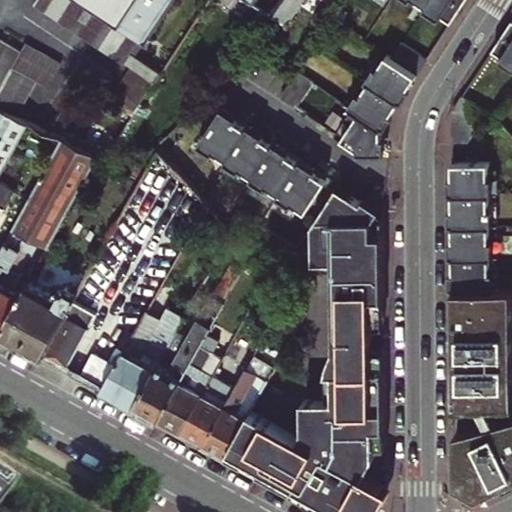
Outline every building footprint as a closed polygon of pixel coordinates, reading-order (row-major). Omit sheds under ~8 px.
[(39,0),(34,10),(45,17),(55,0),(39,0)] [(55,0),(45,17),(57,24),(71,0),(55,0)] [(71,0),(57,24),(68,31),(83,6),(72,0),(71,0)] [(72,0),(83,6),(94,13),(106,20),(117,27),(128,34),(139,40),(145,44),(174,0),(72,0)] [(285,0),(277,13),(287,19),(289,16),(292,18),(303,0),(285,0)] [(465,0),(430,0),(427,4),(442,14),(452,21),(465,0)] [(442,14),(427,4),(423,11),(438,21),(442,14)] [(68,31),(79,38),(94,13),(83,6),(68,31)] [(79,38),(90,45),(106,20),(94,13),(79,38)] [(90,45),(102,51),(117,27),(106,20),(90,45)] [(511,23),(495,49),(511,59),(511,23)] [(102,51),(113,58),(128,34),(117,27),(102,51)] [(113,58),(124,65),(139,40),(128,34),(113,58)] [(0,41),(0,54),(19,64),(25,52),(1,40),(0,41)] [(427,59),(402,43),(393,58),(417,74),(418,74),(427,59)] [(16,69),(28,75),(40,52),(28,46),(25,52),(19,64),(16,69)] [(163,74),(169,64),(143,47),(137,57),(163,74)] [(28,75),(40,82),(52,58),(40,52),(28,75)] [(16,69),(19,64),(0,54),(0,68),(13,75),(16,69)] [(393,58),(388,55),(383,61),(369,82),(399,102),(405,93),(417,74),(393,58)] [(383,61),(377,57),(363,77),(369,82),(383,61)] [(40,82),(51,88),(64,64),(52,58),(40,82)] [(0,83),(6,87),(9,81),(13,75),(0,68),(0,83)] [(125,80),(149,95),(157,83),(133,68),(125,80)] [(33,93),(40,82),(28,75),(16,69),(13,75),(9,81),(33,93)] [(296,73),(290,82),(279,98),(294,109),(311,84),(296,73)] [(142,106),(149,95),(125,80),(118,91),(142,106)] [(3,93),(27,106),(33,93),(9,81),(6,87),(3,93)] [(399,102),(369,82),(365,87),(351,108),(358,112),(383,126),(399,102)] [(365,87),(359,83),(345,103),(351,108),(365,87)] [(111,101),(135,116),(142,106),(118,91),(111,101)] [(0,98),(0,108),(20,118),(27,106),(3,93),(0,99),(0,98)] [(489,112),(464,95),(454,111),(479,127),(489,112)] [(226,106),(224,111),(246,125),(248,121),(226,106)] [(0,175),(29,123),(20,118),(0,108),(0,175)] [(224,111),(222,109),(201,141),(228,158),(248,126),(246,125),(224,111)] [(454,121),(455,144),(468,144),(479,127),(454,111),(454,121)] [(354,119),(343,138),(345,138),(366,151),(383,151),(383,141),(383,126),(358,112),(354,119)] [(354,119),(347,115),(335,136),(342,140),(343,141),(345,138),(343,138),(354,119)] [(253,124),(250,128),(272,142),(275,138),(253,124)] [(250,128),(248,126),(228,158),(254,175),(274,143),(272,142),(250,128)] [(0,329),(4,332),(29,285),(99,156),(64,139),(31,200),(2,253),(0,256),(0,329)] [(280,141),(277,145),(298,159),(301,155),(280,141)] [(277,145),(274,143),(254,175),(280,192),(301,160),(298,159),(277,145)] [(313,169),(301,160),(280,192),(308,210),(325,183),(328,178),(313,169)] [(491,161),(455,162),(455,192),(492,191),(491,161)] [(336,177),(316,164),(313,169),(328,178),(325,183),(330,186),(336,177)] [(0,256),(2,253),(0,252),(0,214),(13,190),(0,183),(0,256)] [(316,261),(340,260),(340,220),(342,220),(375,219),(381,208),(366,199),(364,201),(341,189),(315,225),(316,261)] [(455,192),(456,226),(488,225),(492,224),(492,191),(455,192)] [(327,455),(365,472),(376,454),(377,425),(387,425),(387,410),(375,410),(346,409),(344,371),(342,288),(374,288),(375,296),(386,296),(386,234),(375,234),(375,219),(342,220),(340,220),(340,260),(339,347),(336,353),(333,361),(330,371),(337,371),(337,400),(306,399),(307,425),(301,437),(318,448),(307,464),(318,471),(327,455)] [(488,225),(456,226),(457,241),(454,241),(453,257),(458,258),(491,258),(492,242),(487,242),(488,225)] [(136,405),(160,418),(209,330),(226,300),(233,286),(252,251),(243,242),(215,294),(191,338),(177,331),(136,405)] [(233,286),(255,299),(270,271),(263,263),(252,251),(233,286)] [(491,258),(458,258),(458,271),(454,271),(454,287),(458,287),(496,287),(496,271),(490,271),(491,258)] [(4,332),(46,355),(77,300),(79,297),(67,290),(60,292),(56,299),(29,285),(4,332)] [(511,287),(496,287),(458,287),(458,404),(482,404),(491,404),(511,403),(511,287)] [(344,371),(375,371),(375,296),(374,288),(342,288),(344,371)] [(46,355),(69,368),(100,313),(77,300),(46,355)] [(106,388),(136,405),(177,331),(186,315),(168,305),(161,318),(148,311),(106,388)] [(160,418),(183,430),(214,374),(215,372),(223,357),(213,351),(221,337),(209,330),(160,418)] [(183,430),(205,442),(247,366),(240,362),(238,361),(225,353),(223,357),(215,372),(214,374),(183,430)] [(205,442),(226,454),(228,455),(250,410),(259,395),(268,378),(272,371),(274,367),(252,356),(247,366),(205,442)] [(346,409),(375,410),(375,371),(344,371),(346,409)] [(491,404),(482,404),(491,421),(500,419),(491,404)] [(260,433),(269,419),(250,410),(228,455),(331,511),(363,511),(366,507),(349,498),(365,472),(327,455),(318,471),(307,464),(302,472),(253,446),(260,433)] [(511,416),(500,419),(491,421),(458,431),(460,480),(483,495),(511,480),(511,416)] [(253,446),(302,472),(307,464),(318,448),(301,437),(269,419),(260,433),(253,446)] [(365,472),(349,498),(366,507),(373,511),(378,511),(392,487),(365,472)]
